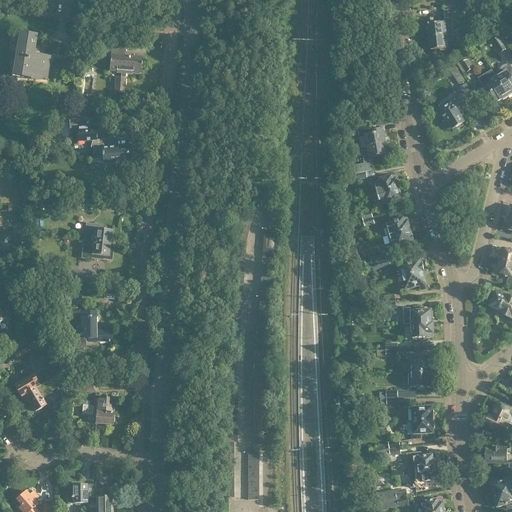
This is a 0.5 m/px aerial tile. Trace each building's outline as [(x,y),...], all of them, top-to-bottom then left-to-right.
[(466,5),(444,8),(444,14),(467,12),(466,5)] [(428,19),(430,38),(447,36),(446,28),(450,28),(450,19),(445,20),(445,23),(440,23),(440,20),(437,20),(437,24),(433,24),(433,19),(428,19)] [(510,46),(511,45),(511,44),(511,32),(510,29),(501,34),(508,45),(510,46)] [(14,75),(29,78),(33,55),(32,55),(35,36),(20,34),(14,75)] [(447,36),(430,38),(431,50),(440,49),(440,51),(446,50),(446,49),(448,48),(447,42),(454,41),(454,40),(467,38),(466,34),(447,36)] [(505,50),(502,45),(506,43),(504,40),(500,42),(498,38),(492,42),(497,48),(500,54),(505,50)] [(111,50),(102,49),(101,56),(110,57),(109,72),(116,72),(116,73),(121,74),(121,78),(115,78),(114,93),(124,94),(125,78),(125,74),(134,75),(134,74),(141,74),(142,58),(124,57),(125,51),(111,50)] [(49,58),(33,55),(29,78),(45,80),(49,58)] [(76,62),(63,60),(61,72),(74,74),(77,75),(78,65),(75,65),(76,62)] [(473,69),(467,60),(460,65),(466,74),(473,69)] [(494,74),(497,78),(509,98),(511,95),(511,69),(510,65),(508,65),(507,65),(505,65),(504,65),(503,66),(502,67),(501,67),(500,68),(500,70),(499,71),(498,72),(498,73),(497,73),(497,74),(496,74),(494,74)] [(509,98),(497,78),(490,82),(489,79),(484,82),(497,103),(502,100),(504,101),(509,98)] [(465,100),(473,95),(466,84),(458,88),(465,100)] [(441,109),(444,113),(441,114),(446,121),(448,120),(454,129),(456,128),(457,130),(463,126),(462,125),(464,123),(461,117),(464,115),(460,109),(466,105),(459,95),(458,93),(453,96),(454,98),(451,100),(453,102),(441,109)] [(92,111),(78,110),(77,120),(78,120),(78,124),(88,124),(88,121),(92,121),(92,111)] [(372,113),(362,113),(362,123),(372,123),(372,113)] [(103,149),(102,147),(104,147),(103,140),(96,140),(95,127),(76,129),(77,142),(84,142),(84,143),(91,142),(91,141),(92,141),(90,147),(90,149),(93,149),(92,158),(92,159),(92,160),(93,158),(98,158),(98,159),(102,160),(102,164),(110,164),(114,164),(114,163),(130,162),(129,147),(114,148),(114,146),(108,147),(108,148),(103,149)] [(368,148),(386,144),(385,139),(387,138),(386,133),(385,134),(384,132),(371,135),(370,132),(369,127),(352,130),(353,137),(359,136),(360,139),(365,138),(364,133),(365,133),(368,148)] [(355,174),(366,172),(373,171),(371,161),(385,158),(385,156),(389,155),(386,144),(368,148),(368,150),(362,151),(365,164),(355,166),(355,174)] [(355,181),(355,184),(359,183),(358,180),(367,179),(366,172),(355,174),(355,181)] [(378,193),(398,188),(398,187),(399,186),(398,183),(397,182),(395,176),(375,182),(378,193)] [(400,194),(401,192),(400,189),(399,188),(398,188),(378,193),(381,205),(402,199),(400,194)] [(29,198),(31,210),(40,208),(38,197),(29,198)] [(258,202),(248,199),(247,199),(246,205),(256,208),(258,202)] [(23,205),(7,206),(8,214),(23,213),(23,205)] [(244,210),(254,213),(256,208),(246,205),(244,210)] [(242,215),(252,219),(254,213),(244,210),(242,215)] [(361,215),(363,221),(373,218),(371,212),(361,215)] [(241,221),(251,224),(252,219),(242,215),(241,221)] [(373,218),(363,221),(365,227),(375,225),(373,218)] [(390,236),(410,230),(410,229),(410,228),(409,224),(408,224),(407,218),(386,225),(390,236)] [(239,226),(249,229),(251,224),(241,221),(239,226)] [(248,235),(249,230),(249,229),(239,226),(237,233),(248,235)] [(84,237),(83,241),(113,244),(114,239),(111,239),(112,231),(101,230),(101,227),(96,227),(96,229),(95,229),(94,237),(92,237),(92,238),(84,237)] [(393,247),(409,243),(413,241),(412,236),(412,235),(411,231),(410,231),(410,230),(390,236),(393,247)] [(276,259),(279,233),(264,231),(262,258),(273,258),(276,259)] [(111,260),(113,244),(83,241),(81,258),(91,259),(91,255),(103,257),(103,259),(111,260)] [(500,256),(499,259),(500,261),(500,262),(511,264),(511,252),(503,250),(501,255),(500,256)] [(369,259),(371,265),(387,261),(385,254),(369,259)] [(401,278),(423,273),(424,272),(422,265),(421,265),(420,261),(414,262),(413,259),(395,264),(393,258),(387,261),(371,265),(373,271),(385,267),(398,270),(400,278),(401,278)] [(511,264),(500,262),(499,263),(498,263),(498,267),(498,268),(497,273),(511,276),(511,264)] [(90,285),(91,273),(68,270),(67,282),(90,285)] [(419,287),(420,290),(427,288),(423,273),(401,278),(402,283),(404,282),(406,289),(404,290),(419,287)] [(104,299),(117,300),(114,291),(105,290),(104,299)] [(81,293),(67,293),(67,304),(81,304),(81,293)] [(496,312),(504,316),(511,319),(511,298),(502,294),(499,295),(496,293),(495,296),(493,297),(491,302),(491,304),(489,307),(497,310),(496,312)] [(395,296),(384,297),(377,298),(378,304),(395,302),(395,296)] [(10,320),(0,310),(0,324),(3,322),(6,324),(10,320)] [(410,325),(432,324),(431,319),(433,319),(433,312),(431,312),(431,311),(430,311),(430,310),(424,310),(424,312),(410,312),(410,325)] [(75,333),(75,347),(75,348),(76,348),(77,349),(86,349),(86,342),(108,342),(108,344),(109,343),(109,342),(112,342),(112,331),(101,331),(100,327),(96,327),(95,313),(91,313),(91,311),(85,311),(85,313),(81,313),(81,329),(75,333)] [(433,324),(432,324),(410,325),(411,333),(413,333),(414,340),(421,340),(421,338),(428,338),(427,337),(431,337),(431,334),(433,334),(433,332),(434,332),(433,326),(433,324)] [(25,330),(16,336),(19,340),(28,334),(25,330)] [(268,351),(268,331),(255,331),(255,342),(254,342),(254,348),(255,348),(255,351),(268,351)] [(24,347),(13,353),(16,358),(37,346),(34,341),(24,347)] [(255,351),(255,359),(268,359),(268,351),(255,351)] [(423,360),(419,360),(419,361),(409,361),(409,374),(433,374),(433,368),(433,366),(432,366),(432,361),(423,361),(423,360)] [(255,365),(255,373),(268,373),(268,365),(255,365)] [(21,398),(21,397),(40,386),(39,386),(33,376),(36,375),(31,367),(21,373),(23,376),(18,379),(17,381),(19,384),(14,387),(20,397),(21,398)] [(255,373),(255,381),(268,381),(268,373),(255,373)] [(21,397),(21,398),(20,397),(19,398),(31,418),(42,412),(41,409),(46,406),(42,401),(43,401),(42,400),(51,392),(51,385),(60,385),(61,384),(61,377),(60,374),(40,386),(39,386),(40,386),(21,397)] [(433,374),(409,374),(408,388),(419,388),(419,390),(423,390),(423,388),(432,388),(432,382),(433,382),(433,381),(433,374)] [(97,380),(79,379),(61,377),(61,384),(60,390),(65,390),(66,384),(70,384),(70,391),(96,393),(97,380)] [(255,387),(255,432),(268,432),(267,417),(268,417),(268,387),(255,387)] [(88,420),(95,420),(95,424),(106,424),(106,426),(111,427),(111,425),(113,425),(114,414),(112,414),(112,413),(111,413),(112,399),(95,398),(94,406),(82,405),(82,416),(88,416),(88,420)] [(495,409),(492,416),(508,424),(511,425),(511,409),(502,405),(502,407),(494,403),(492,408),(495,409)] [(411,409),(412,422),(434,421),(434,420),(435,419),(435,415),(433,414),(433,413),(432,413),(432,408),(411,409)] [(486,427),(491,429),(505,436),(507,430),(506,430),(508,424),(492,416),(491,416),(491,417),(490,416),(488,422),(486,427)] [(408,435),(420,435),(433,434),(433,429),(434,429),(434,428),(435,427),(435,423),(434,422),(434,421),(412,422),(412,423),(407,423),(408,435)] [(234,442),(227,442),(223,442),(224,454),(234,454),(234,442)] [(510,449),(490,449),(490,450),(486,449),(486,464),(507,464),(507,454),(510,454),(510,453),(511,453),(511,445),(510,446),(510,449)] [(409,472),(416,471),(437,469),(437,468),(438,467),(438,463),(436,462),(436,461),(435,461),(435,456),(422,458),(422,453),(407,454),(409,472)] [(439,475),(439,471),(437,470),(437,469),(416,471),(416,479),(413,479),(414,488),(425,487),(425,483),(438,482),(437,478),(438,477),(438,476),(439,475)] [(493,486),(491,486),(494,497),(511,491),(511,485),(511,480),(492,485),(493,486)] [(87,498),(93,498),(93,485),(86,485),(86,486),(73,486),(73,488),(68,490),(68,498),(73,498),(73,504),(87,504),(87,498)] [(99,485),(93,485),(93,498),(96,498),(96,509),(91,509),(91,510),(90,510),(89,511),(112,511),(112,497),(100,498),(99,485)] [(372,496),(374,504),(388,501),(397,500),(397,497),(396,494),(399,493),(399,490),(372,496)] [(511,491),(494,497),(496,507),(498,506),(498,508),(507,506),(507,508),(510,510),(511,508),(511,491)] [(29,495),(26,492),(16,500),(21,506),(18,509),(20,511),(49,511),(49,504),(38,505),(34,501),(38,498),(33,492),(29,495)] [(397,497),(397,500),(408,498),(407,492),(399,493),(396,494),(397,497)] [(415,511),(444,511),(445,511),(444,508),(443,507),(442,500),(435,502),(434,498),(420,501),(413,503),(415,511)] [(397,501),(397,500),(374,504),(376,511),(388,509),(388,508),(398,506),(397,501)]
